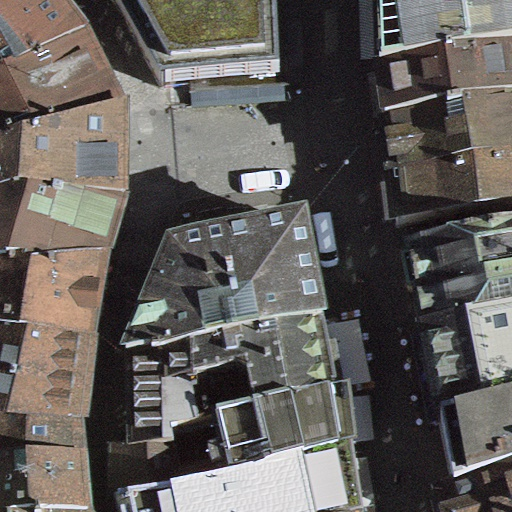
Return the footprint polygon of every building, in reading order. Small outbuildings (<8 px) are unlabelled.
[(0,0),(0,19),(27,0),(0,0)] [(27,0),(0,19),(0,84),(83,41),(57,6),(52,0),(27,0)] [(110,0),(115,5),(160,86),(165,86),(279,78),(274,0),(110,0)] [(511,51),(511,0),(376,0),(377,12),(379,64),(379,73),(511,51)] [(0,150),(123,116),(120,110),(95,64),(83,41),(0,84),(0,150)] [(383,121),(511,98),(511,51),(379,73),(377,74),(375,75),(377,90),(382,121),(383,121)] [(391,179),(511,157),(511,98),(383,121),(383,123),(385,138),(390,178),(391,179)] [(0,199),(21,195),(124,205),(124,201),(124,187),(124,123),(124,118),(123,116),(0,150),(0,199)] [(511,157),(391,179),(394,203),(397,227),(476,213),(511,206),(511,157)] [(0,328),(91,343),(93,329),(107,259),(111,248),(113,242),(114,237),(121,210),(123,210),(124,205),(21,195),(0,199),(0,328)] [(126,356),(156,352),(157,356),(210,346),(320,325),(310,277),(300,223),(169,249),(170,252),(150,300),(126,356)] [(511,236),(408,253),(423,333),(511,317),(511,236)] [(511,317),(423,333),(427,353),(441,422),(511,405),(511,317)] [(116,490),(116,506),(119,505),(277,471),(352,450),(348,416),(346,396),(334,398),(325,353),(320,325),(210,346),(157,356),(156,352),(126,356),(128,451),(115,452),(116,490)] [(0,423),(80,425),(81,425),(82,411),(91,343),(0,328),(0,423)] [(453,485),(441,488),(442,492),(511,471),(511,405),(441,422),(444,439),(453,485)] [(0,511),(87,511),(87,493),(85,463),(84,463),(83,458),(82,447),(80,425),(0,423),(0,511)] [(277,471),(119,505),(116,506),(117,511),(362,511),(355,467),(352,453),(352,450),(277,471)] [(447,511),(511,511),(511,471),(442,492),(445,505),(447,511)]
